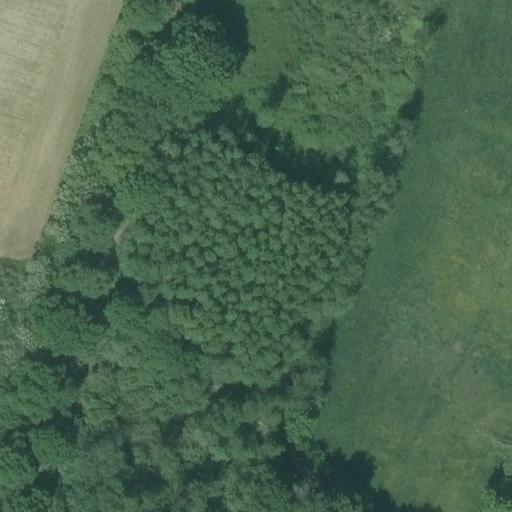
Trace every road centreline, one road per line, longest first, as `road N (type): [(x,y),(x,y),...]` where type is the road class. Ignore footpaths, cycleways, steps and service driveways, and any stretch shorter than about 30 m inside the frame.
road 1 (track): [(203,0),(18,511)]
road 2 (track): [(346,511),(104,274)]
